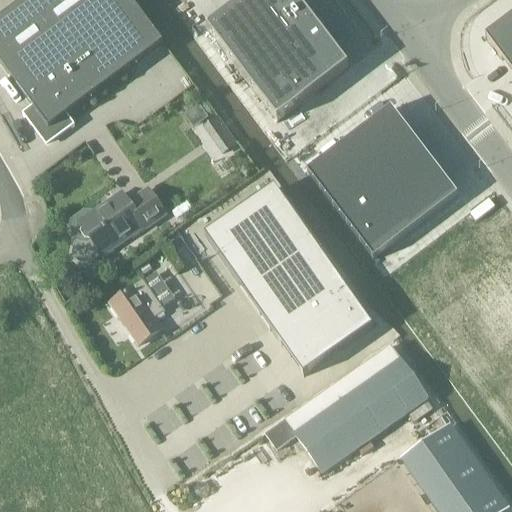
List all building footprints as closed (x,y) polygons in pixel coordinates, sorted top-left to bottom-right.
[(128,0),(29,0),(0,22),(0,65),(32,109),(22,116),(25,119),(26,118),(47,145),(70,128),(71,130),(75,127),(68,118),(163,47),(128,0)] [(248,0),(207,32),(278,124),(349,70),(348,69),(346,69),(312,24),(311,25),(312,26),(307,30),(284,0),(248,0)] [(511,18),(485,39),(511,74),(511,18)] [(391,110),(307,174),(374,262),(458,198),(391,110)] [(218,120),(204,129),(223,155),(236,146),(218,120)] [(274,190),(205,239),(303,379),(373,330),(274,190)] [(122,195),(92,214),(84,212),(71,220),(69,228),(78,241),(85,243),(89,241),(101,258),(143,229),(144,231),(164,217),(149,191),(128,204),(122,195)] [(511,280),(495,259),(408,321),(511,454),(511,280)] [(162,331),(154,320),(164,313),(143,284),(111,306),(139,347),(162,331)] [(429,407),(393,355),(288,429),(324,481),(429,407)] [(450,427),(410,456),(449,511),(505,511),(508,510),(450,427)]
